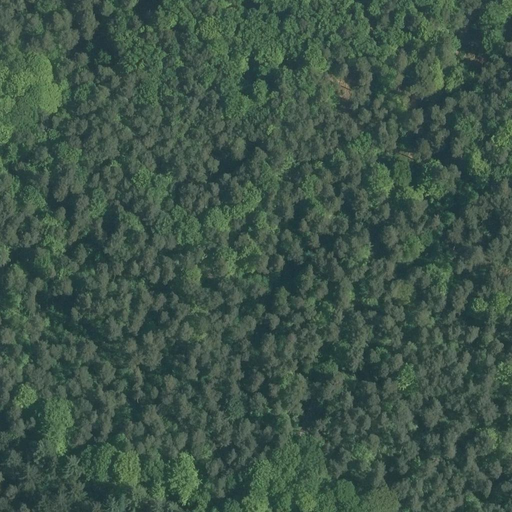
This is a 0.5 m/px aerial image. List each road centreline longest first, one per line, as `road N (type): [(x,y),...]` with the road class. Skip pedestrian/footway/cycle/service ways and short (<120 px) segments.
road 1 (track): [(475,0),(270,511)]
road 2 (track): [(164,511),(0,440)]
